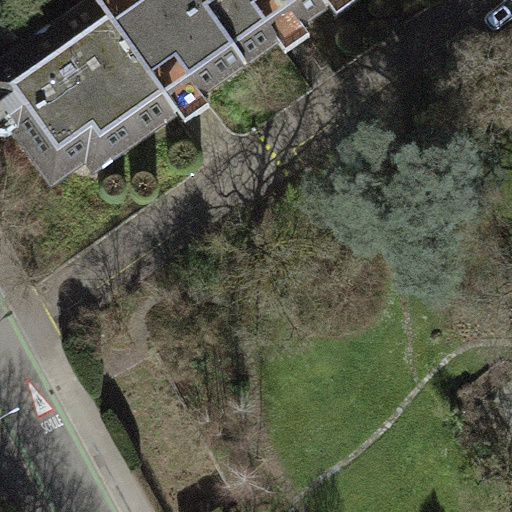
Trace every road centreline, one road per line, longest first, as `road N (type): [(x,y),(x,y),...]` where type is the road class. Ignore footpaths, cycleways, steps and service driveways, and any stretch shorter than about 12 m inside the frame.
road 1 (residential): [(0,341),(490,0)]
road 2 (residential): [(0,352),(84,511)]
